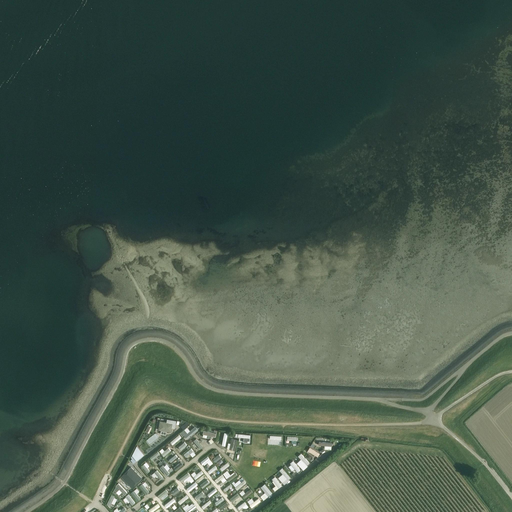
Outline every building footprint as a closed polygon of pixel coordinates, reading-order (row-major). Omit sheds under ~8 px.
[(166,431),(171,432),(171,429),(171,427),(172,428),(172,423),(172,420),(167,419),(167,422),(160,421),(159,428),(158,428),(158,429),(159,430),(160,430),(161,430),(160,434),(166,435),(166,431)] [(150,441),(159,434),(155,430),(147,437),(150,441)] [(174,442),(183,436),(180,431),(171,438),(174,442)] [(195,439),(202,447),(205,445),(198,436),(195,439)] [(181,449),(189,441),(185,438),(178,446),(181,449)] [(320,443),(326,443),(326,447),(333,447),(333,440),(320,439),(320,443)] [(311,445),(309,449),(320,454),(322,450),(311,445)] [(169,446),(164,450),(167,454),(172,449),(169,446)] [(192,446),(185,452),(187,455),(195,449),(192,446)] [(159,449),(151,454),(153,458),(161,452),(159,449)] [(176,451),(169,457),(172,460),(179,454),(176,451)] [(217,461),(224,456),(220,451),(214,456),(217,461)] [(306,460),(308,458),(302,451),(299,454),(303,457),(298,461),(305,468),(310,463),(306,460)] [(307,454),(312,460),(315,457),(310,451),(307,454)] [(210,454),(202,459),(204,463),(212,457),(210,454)] [(167,458),(161,463),(164,467),(170,462),(167,458)] [(298,471),(302,468),(295,458),(292,461),(298,471)] [(228,459),(221,466),(224,469),(231,463),(228,459)] [(146,462),(143,464),(149,471),(152,469),(146,462)] [(212,472),(219,466),(216,462),(209,468),(212,472)] [(121,477),(131,487),(141,478),(131,467),(121,477)] [(159,468),(156,470),(162,477),(164,475),(159,468)] [(197,478),(205,471),(202,468),(194,474),(197,478)] [(235,469),(228,474),(231,478),(238,472),(235,469)] [(281,486),(284,483),(276,474),(273,477),(281,486)] [(148,476),(144,479),(150,488),(154,485),(148,476)] [(204,486),(212,481),(209,478),(201,483),(204,486)] [(190,490),(200,483),(197,479),(188,486),(190,490)] [(239,488),(247,482),(244,479),(236,485),(239,488)] [(263,484),(269,495),(274,492),(267,481),(263,484)] [(116,489),(120,492),(124,486),(121,483),(116,489)] [(173,489),(176,494),(182,489),(178,484),(173,489)] [(212,495),(219,488),(216,485),(209,493),(212,495)] [(168,487),(160,493),(162,496),(170,490),(168,487)] [(196,493),(200,497),(206,491),(202,487),(196,493)] [(188,492),(179,499),(182,502),(191,495),(188,492)] [(109,499),(113,503),(120,497),(116,493),(109,499)] [(176,496),(166,501),(168,505),(178,501),(176,496)] [(209,500),(208,498),(203,503),(206,506),(213,500),(211,498),(209,500)] [(241,509),(250,504),(247,499),(239,504),(241,509)] [(223,509),(230,503),(227,500),(220,505),(223,509)] [(152,511),(162,505),(160,501),(149,506),(152,511)] [(195,502),(187,506),(189,510),(197,506),(195,502)]
